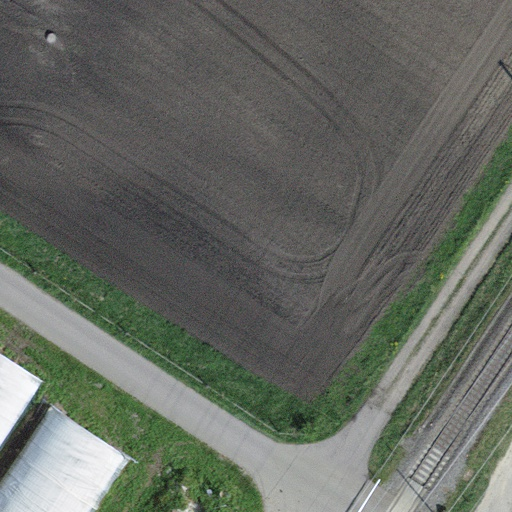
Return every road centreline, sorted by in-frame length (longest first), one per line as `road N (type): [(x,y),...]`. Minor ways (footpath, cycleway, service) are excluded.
road 1 (track): [(0,277),(328,492)]
road 2 (track): [(328,492),(511,226)]
